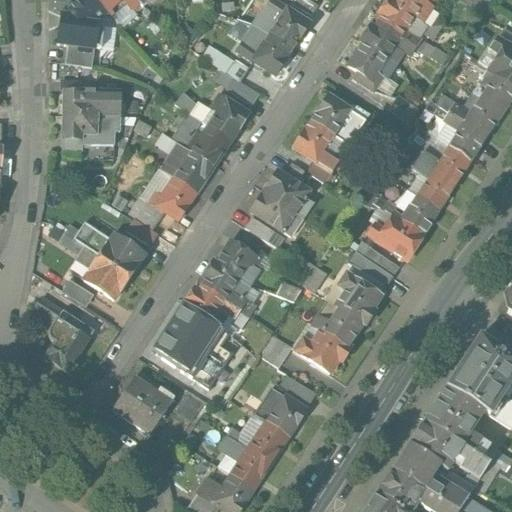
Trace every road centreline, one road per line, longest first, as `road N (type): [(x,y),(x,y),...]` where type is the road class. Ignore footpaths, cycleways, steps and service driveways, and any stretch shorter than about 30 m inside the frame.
road 1 (residential): [(81,412),(357,0)]
road 2 (primary): [(511,206),(441,298),(307,511)]
road 3 (residential): [(0,268),(29,205),(38,150),(29,0)]
road 4 (residential): [(155,511),(147,471),(81,412)]
